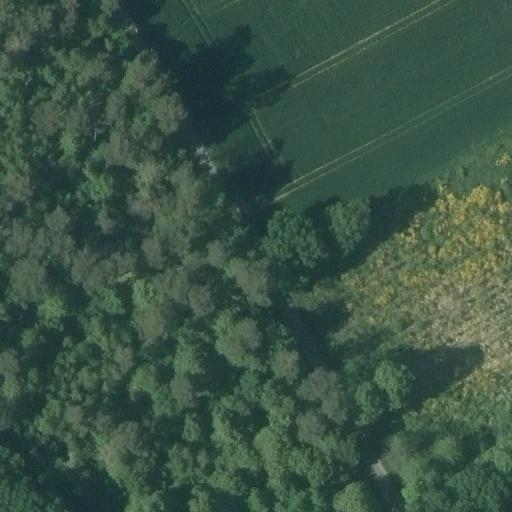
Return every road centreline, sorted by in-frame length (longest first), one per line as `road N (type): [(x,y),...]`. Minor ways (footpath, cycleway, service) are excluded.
road 1 (residential): [(116,0),(398,511)]
road 2 (track): [(511,151),(275,294)]
